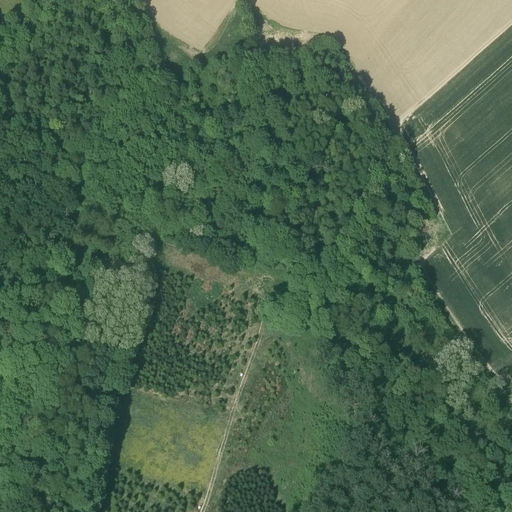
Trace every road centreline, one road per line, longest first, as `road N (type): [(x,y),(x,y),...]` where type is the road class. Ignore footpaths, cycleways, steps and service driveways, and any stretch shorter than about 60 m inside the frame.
road 1 (track): [(0,511),(36,361),(38,316),(22,281)]
road 2 (track): [(202,511),(264,317)]
